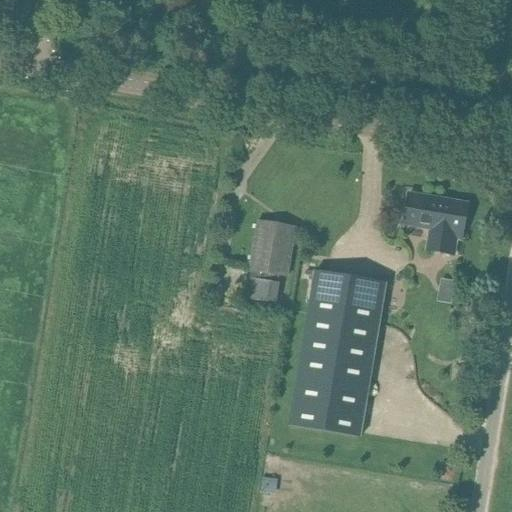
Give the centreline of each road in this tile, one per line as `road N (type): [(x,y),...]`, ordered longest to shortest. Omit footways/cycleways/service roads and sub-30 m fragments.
road 1 (unclassified): [(511,156),(29,65)]
road 2 (unclassified): [(481,511),(511,322)]
